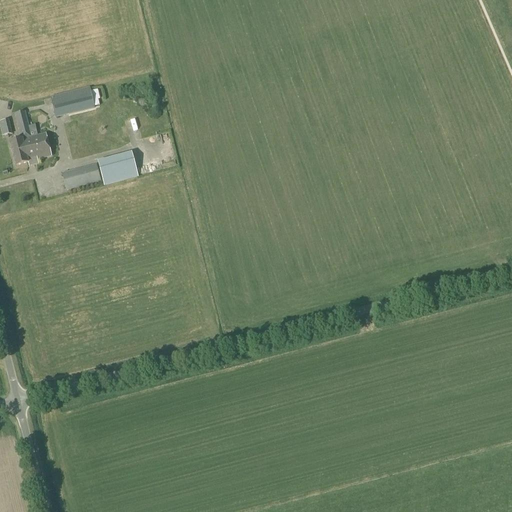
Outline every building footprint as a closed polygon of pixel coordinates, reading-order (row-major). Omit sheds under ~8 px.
[(108,79),(110,99),(116,98),(114,79),(108,79)] [(90,93),(89,89),(50,99),(55,118),(94,108),(94,107),(99,106),(98,100),(100,99),(98,91),(90,93)] [(21,140),(9,144),(15,167),(28,163),(51,157),(45,134),(31,138),(24,113),(15,115),(21,140)] [(104,186),(137,178),(131,154),(98,163),(104,186)] [(96,166),(61,175),(65,191),(100,182),(96,166)]
